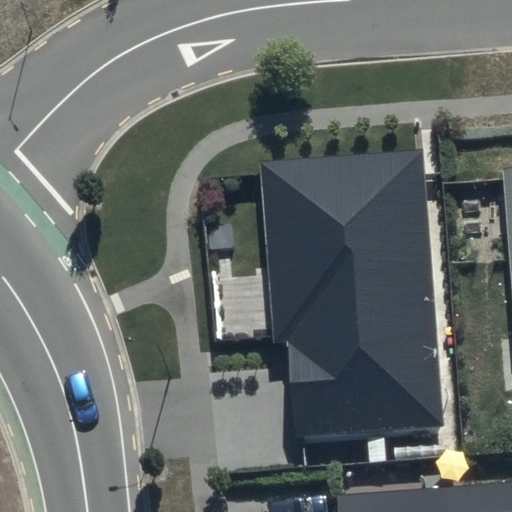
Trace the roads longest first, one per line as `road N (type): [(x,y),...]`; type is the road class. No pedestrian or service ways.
road 1 (residential): [(346,0),(206,20),(128,51),(67,95),(0,167)]
road 2 (tertiary): [(88,511),(79,449),(49,359),(0,271)]
